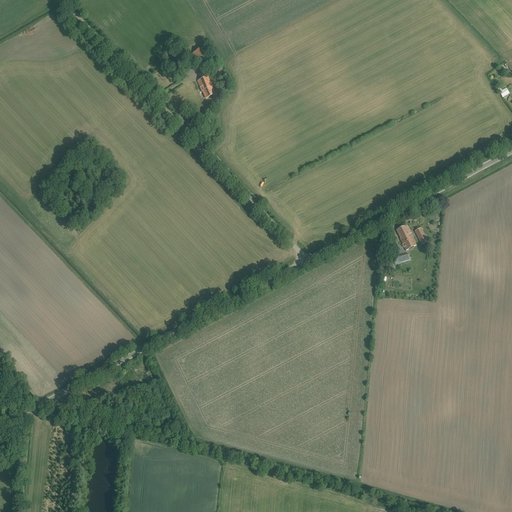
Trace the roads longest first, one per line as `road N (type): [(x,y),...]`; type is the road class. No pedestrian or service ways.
road 1 (unclassified): [(307,262),(64,0)]
road 2 (unclassified): [(307,262),(0,428)]
road 3 (unclassified): [(511,148),(307,262)]
